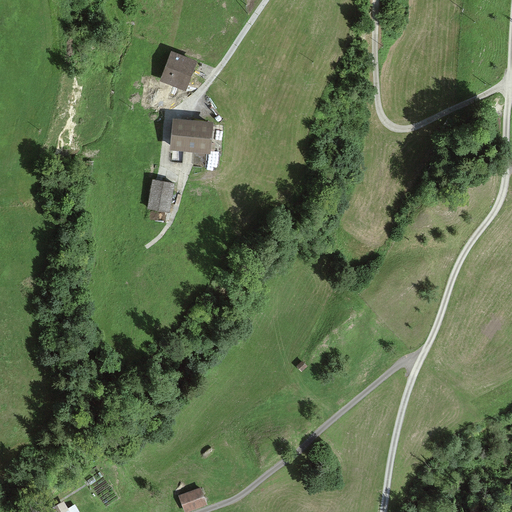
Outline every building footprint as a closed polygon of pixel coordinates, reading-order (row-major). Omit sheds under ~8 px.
[(189,62),(167,54),(157,79),(180,87),(189,62)] [(205,122),(168,119),(165,148),(203,151),(205,122)] [(167,183),(149,180),(145,208),(163,211),(167,183)] [(202,503),(196,488),(176,497),(182,511),(202,503)] [(64,510),(60,502),(42,511),(72,511),(70,507),(64,510)]
